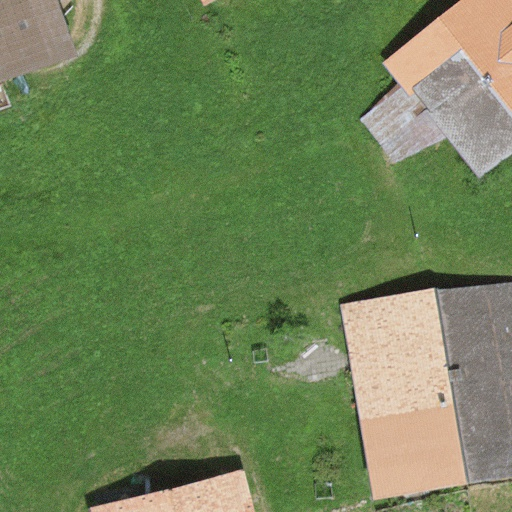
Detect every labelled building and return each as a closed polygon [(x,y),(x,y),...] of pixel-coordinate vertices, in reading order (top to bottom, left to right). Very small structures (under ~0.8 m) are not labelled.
[(23,0),(0,0),(0,52),(38,39),(23,0)] [(463,0),(389,55),(404,76),(357,110),(397,164),(447,127),(480,172),(511,147),(511,7),(506,0),(463,0)] [(511,281),(433,296),(468,483),(511,474),(511,281)] [(376,500),(468,483),(433,296),(340,311),(376,500)] [(92,509),(92,511),(249,511),(241,473),(92,509)]
